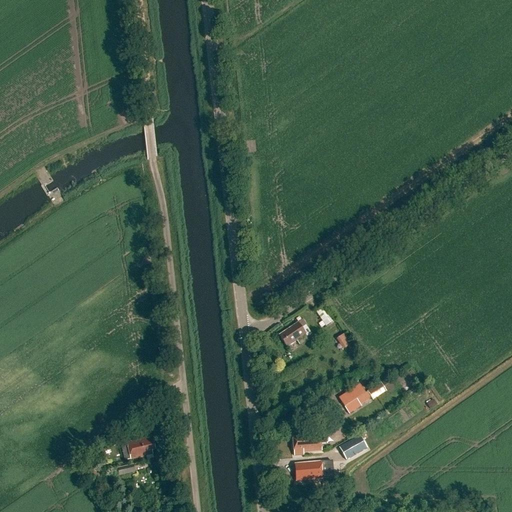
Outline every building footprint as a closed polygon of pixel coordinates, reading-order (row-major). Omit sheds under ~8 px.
[(315,312),(321,321),(325,327),(333,323),(329,317),(331,315),(324,306),(315,312)] [(297,324),(279,336),(287,348),(305,336),(297,324)] [(339,338),(347,350),(355,344),(348,333),(339,338)] [(386,393),(381,385),(368,393),(373,401),(386,393)] [(361,408),(357,401),(345,408),(349,415),(361,408)] [(324,431),(292,434),(293,440),(292,440),(293,451),(294,457),(303,456),(303,454),(321,452),(321,446),(325,445),(324,431)] [(360,437),(339,449),(346,461),(367,449),(360,437)] [(127,445),(121,447),(124,461),(131,460),(131,461),(153,455),(153,452),(155,451),(152,438),(127,444),(127,445)] [(329,463),(295,466),(296,482),(322,481),(322,480),(331,479),(329,463)] [(133,465),(117,469),(119,477),(135,473),(133,465)]
